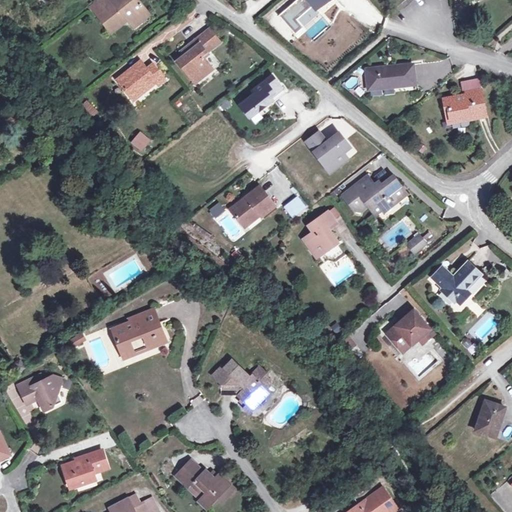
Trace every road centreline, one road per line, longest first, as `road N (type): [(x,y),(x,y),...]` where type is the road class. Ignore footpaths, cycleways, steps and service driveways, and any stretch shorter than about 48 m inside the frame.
road 1 (residential): [(456,198),(240,23)]
road 2 (residential): [(279,511),(210,418),(197,420)]
